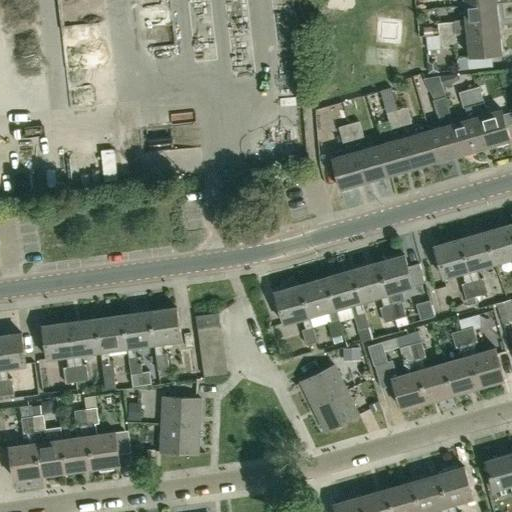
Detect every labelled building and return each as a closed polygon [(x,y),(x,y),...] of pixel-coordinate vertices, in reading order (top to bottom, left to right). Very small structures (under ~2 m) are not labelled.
[(440,33),(501,26),(498,2),(465,5),(467,19),(439,22),(440,33)] [(423,30),(424,36),(426,35),(434,35),(433,26),(423,27),(423,30)] [(503,51),(501,26),(440,33),(440,35),(426,36),(427,50),(441,49),(441,43),(457,41),(457,32),(468,31),(469,40),(470,55),(503,51)] [(435,60),(428,60),(429,71),(439,70),(439,66),(435,60)] [(460,80),(459,74),(441,76),(446,86),(460,80)] [(488,111),(479,86),(469,89),(487,146),(510,139),(500,108),(488,111)] [(463,153),(487,146),(469,89),(459,92),(468,117),(453,122),(463,153)] [(453,122),(450,111),(445,96),(435,99),(442,125),(429,129),(438,160),(463,153),(453,122)] [(402,125),(412,122),(408,107),(397,110),(402,125)] [(391,128),(402,125),(397,110),(387,113),(391,128)] [(354,139),(364,136),(359,121),(349,124),(354,139)] [(343,142),(354,139),(349,124),(339,127),(343,142)] [(414,167),(438,160),(429,129),(405,136),(414,167)] [(390,175),(414,167),(405,136),(381,143),(390,175)] [(366,182),(390,175),(381,143),(357,150),(366,182)] [(341,189),(366,182),(357,150),(332,158),(341,189)] [(486,232),(495,262),(511,257),(511,225),(486,232)] [(461,239),(470,270),(477,268),(495,262),(486,232),(461,239)] [(462,272),(470,270),(461,239),(435,246),(444,277),(462,272)] [(378,262),(387,293),(413,285),(405,255),(378,262)] [(353,270),(361,300),(364,311),(369,327),(370,327),(379,324),(373,301),(363,304),(362,300),(380,295),(384,306),(380,307),(385,322),(386,322),(387,328),(398,325),(395,319),(390,304),(387,293),(378,262),(353,270)] [(353,270),(327,277),(336,308),(355,302),(361,300),(353,270)] [(336,308),(327,277),(302,284),(311,315),(328,310),(331,321),(328,322),(332,337),(333,337),(334,343),(343,340),(342,334),(344,334),(336,308)] [(473,280),(477,295),(488,292),(483,277),(473,280)] [(466,299),(477,295),(473,280),(465,282),(462,283),(466,299)] [(299,318),(311,315),(302,284),(276,292),(285,322),(299,318)] [(503,324),(511,320),(511,304),(511,299),(496,303),(503,324)] [(398,301),(390,304),(395,319),(406,316),(402,301),(398,301)] [(152,311),(156,343),(162,342),(179,340),(183,339),(179,307),(152,311)] [(125,314),(129,347),(135,346),(154,343),(156,343),(152,311),(125,314)] [(369,327),(364,311),(358,313),(354,314),(358,330),(369,327)] [(199,328),(222,325),(220,312),(197,315),(199,328)] [(111,360),(109,349),(127,347),(129,347),(125,314),(98,318),(102,350),(107,389),(117,388),(115,376),(117,375),(115,360),(111,360)] [(79,353),(102,350),(98,318),(71,322),(75,354),(79,353)] [(49,358),(75,354),(71,322),(44,325),(49,358)] [(201,339),(223,336),(222,325),(199,328),(201,339)] [(474,326),(463,329),(467,345),(474,343),(478,341),(474,326)] [(302,330),(307,345),(318,341),(313,327),(302,330)] [(467,345),(463,329),(452,332),(456,348),(467,345)] [(408,334),(415,359),(423,357),(426,356),(419,330),(408,334)] [(0,334),(0,368),(7,367),(27,364),(22,332),(0,334)] [(202,351),(225,348),(223,336),(201,339),(202,351)] [(374,366),(388,361),(382,341),(368,346),(374,366)] [(411,344),(400,347),(404,363),(415,359),(411,344)] [(470,354),(479,386),(504,379),(495,347),(477,352),(470,354)] [(204,363),(227,360),(225,348),(202,351),(204,363)] [(184,375),(194,373),(190,349),(181,350),(184,375)] [(353,351),(351,357),(361,360),(362,354),(353,351)] [(158,354),(161,377),(167,376),(166,369),(170,368),(167,352),(158,354)] [(477,386),(479,386),(470,354),(463,357),(444,362),(452,391),(476,384),(477,386)] [(137,356),(131,357),(134,386),(152,384),(150,371),(143,372),(141,356),(137,356)] [(206,376),(229,373),(227,360),(204,363),(206,376)] [(418,369),(426,398),(452,391),(444,362),(425,367),(418,369)] [(77,365),(79,381),(89,379),(87,364),(77,365)] [(313,406),(348,389),(336,364),(301,381),(313,406)] [(68,382),(79,381),(77,365),(66,366),(68,382)] [(427,401),(426,398),(418,369),(407,372),(393,377),(402,408),(427,401)] [(1,379),(3,395),(15,393),(12,377),(1,379)] [(365,391),(370,407),(380,404),(375,388),(365,391)] [(325,430),(360,413),(348,389),(313,406),(325,430)] [(88,408),(97,407),(95,396),(84,397),(86,408),(88,408)] [(201,425),(203,398),(165,396),(164,423),(201,425)] [(141,420),(142,403),(130,403),(129,419),(141,420)] [(95,465),(94,465),(94,468),(100,467),(100,471),(114,469),(113,465),(121,464),(117,432),(97,434),(95,423),(99,423),(97,407),(88,408),(95,465)] [(95,465),(88,408),(86,408),(74,410),(77,426),(81,425),(82,436),(64,439),(68,468),(94,465),(95,465)] [(44,414),(34,415),(36,431),(42,431),(46,430),(44,414)] [(36,431),(34,415),(21,417),(24,433),(36,431)] [(200,452),(201,425),(164,423),(162,450),(200,452)] [(44,441),(38,442),(42,472),(43,472),(68,468),(64,439),(44,441)] [(42,472),(38,442),(29,443),(11,446),(15,478),(43,474),(43,472),(42,472)] [(148,449),(147,457),(155,458),(155,449),(148,449)] [(511,451),(486,459),(495,490),(511,485),(511,489),(511,451)] [(439,475),(448,505),(455,502),(474,497),(465,465),(460,467),(457,463),(444,467),(444,471),(439,473),(439,475)] [(448,505),(439,475),(413,483),(421,511),(422,511),(440,507),(448,505)] [(387,490),(393,511),(421,511),(413,483),(387,490)] [(362,496),(366,511),(393,511),(387,490),(363,497),(362,496)] [(366,511),(362,496),(335,503),(337,511),(366,511)]
